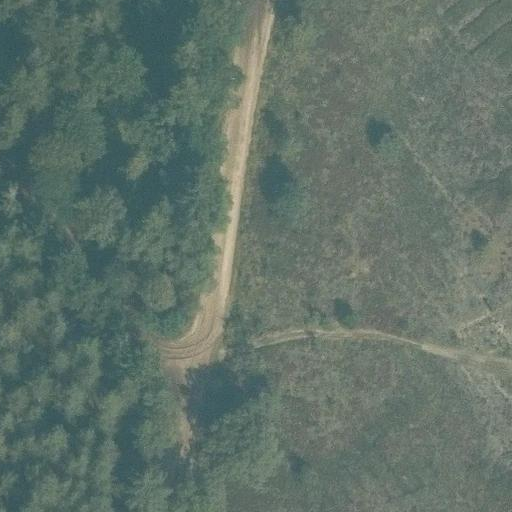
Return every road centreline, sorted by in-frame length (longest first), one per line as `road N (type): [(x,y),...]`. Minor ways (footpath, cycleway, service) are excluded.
road 1 (track): [(248,0),(195,364)]
road 2 (track): [(186,399),(0,171)]
